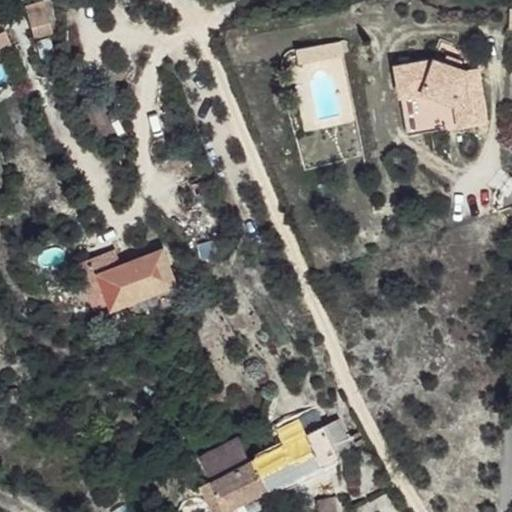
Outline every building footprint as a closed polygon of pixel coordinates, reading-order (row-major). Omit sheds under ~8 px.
[(44,2),(27,6),(35,36),(52,32),(44,2)] [(4,31),(0,32),(0,48),(3,55),(12,50),(4,31)] [(448,55),(446,63),(460,68),(463,61),(448,55)] [(437,60),(397,66),(408,135),(433,131),(427,93),(456,104),(460,127),(487,122),(479,70),(469,71),(460,68),(446,63),(437,60)] [(162,254),(104,275),(115,304),(173,282),(162,254)] [(217,388),(207,393),(214,406),(224,401),(217,388)] [(257,457),(271,489),(340,457),(337,451),(351,444),(339,419),(325,426),(318,411),(278,429),(281,436),(285,444),(274,449),(257,457)] [(271,441),(274,449),(285,444),(281,436),(271,441)] [(212,480),(251,460),(240,437),(201,455),(212,480)] [(212,480),(213,481),(226,510),(271,489),(257,457),(251,460),(212,480)] [(221,511),(226,510),(213,481),(201,486),(213,511),(221,511)] [(338,511),(336,498),(318,501),(319,511),(338,511)]
